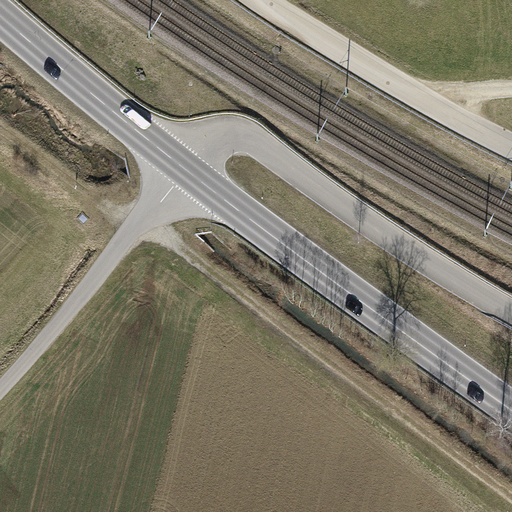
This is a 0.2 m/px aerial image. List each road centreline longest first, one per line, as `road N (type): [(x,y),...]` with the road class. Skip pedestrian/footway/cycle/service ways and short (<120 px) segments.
road 1 (track): [(511,313),(233,129),(216,135),(0,381)]
road 2 (track): [(511,487),(174,241),(134,231),(0,133)]
road 3 (primary): [(511,409),(187,170)]
road 4 (track): [(511,145),(407,91),(264,0)]
road 5 (primary): [(0,14),(187,170)]
